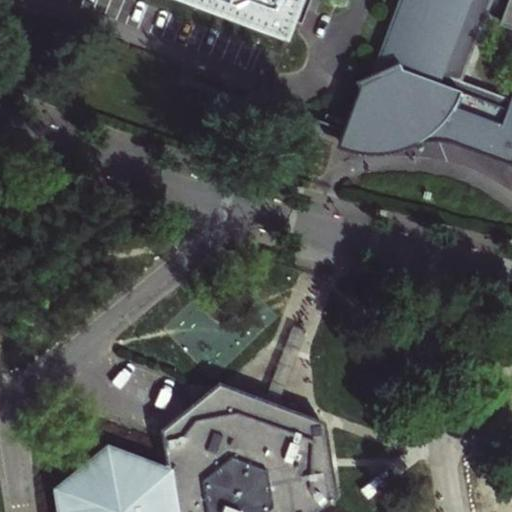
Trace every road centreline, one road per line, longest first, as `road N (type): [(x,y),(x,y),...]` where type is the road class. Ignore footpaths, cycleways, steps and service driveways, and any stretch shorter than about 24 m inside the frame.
road 1 (unclassified): [(234,202),(7,405),(24,511)]
road 2 (unclassified): [(454,511),(416,246)]
road 3 (residential): [(234,202),(0,119)]
road 4 (residential): [(416,246),(234,202)]
